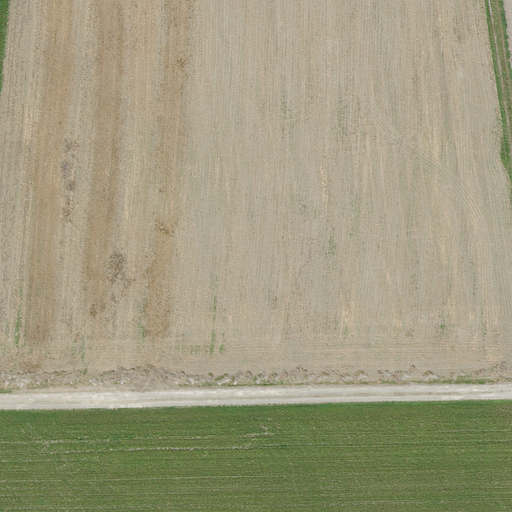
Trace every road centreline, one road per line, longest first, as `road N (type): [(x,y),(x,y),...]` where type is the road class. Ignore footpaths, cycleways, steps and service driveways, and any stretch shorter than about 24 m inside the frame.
road 1 (track): [(511,392),(0,401)]
road 2 (track): [(511,161),(489,0)]
